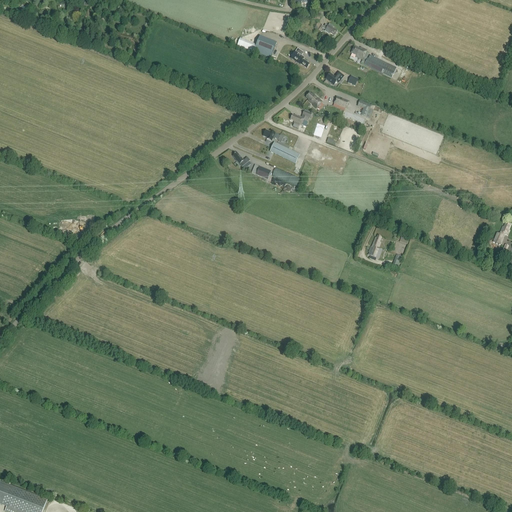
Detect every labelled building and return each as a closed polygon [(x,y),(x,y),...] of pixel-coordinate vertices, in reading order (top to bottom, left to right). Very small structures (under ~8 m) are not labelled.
[(318,24),(314,28),(320,32),(322,29),(325,30),(325,31),(329,34),(330,33),(334,36),(337,32),(332,29),(333,28),(333,26),(329,24),(328,26),(325,25),(324,27),(318,24)] [(253,52),(270,59),(276,43),(260,37),(253,52)] [(360,49),(355,46),(351,54),(356,56),(356,57),(362,60),(361,64),(392,79),(397,69),(369,55),(369,53),(366,52),(367,51),(360,48),(360,49)] [(303,59),(304,57),(300,55),(303,52),(297,48),(290,58),(299,64),(300,64),(307,68),(309,63),(303,59)] [(338,84),(340,82),(344,77),(338,72),(334,78),(330,74),(327,79),(334,85),(336,82),(338,84)] [(359,80),(351,76),(348,83),(355,87),(359,80)] [(313,106),(316,109),(322,102),(319,100),(318,100),(312,94),(311,95),(309,94),(306,98),(309,100),(308,101),(313,106)] [(333,104),(347,109),(350,102),(336,97),(333,104)] [(357,107),(363,109),(360,115),(366,118),(371,106),(360,101),(357,107)] [(294,122),(294,123),(301,126),(304,119),(305,117),(302,116),(301,118),(295,116),(294,117),(292,116),(290,121),(294,122)] [(271,142),(273,138),(277,140),(279,136),(275,134),(270,132),(269,133),(265,131),(263,137),(267,139),(266,139),(271,142)] [(270,152),(296,164),(300,155),(274,143),(270,152)] [(237,153),(233,157),(242,168),(250,161),(248,158),(244,161),(237,153)] [(267,180),(271,172),(260,167),(256,175),(267,180)] [(300,188),(303,179),(277,168),(273,176),(300,188)] [(510,225),(506,223),(504,227),(503,226),(500,234),(497,233),(494,242),(501,245),(505,235),(507,235),(509,231),(508,230),(510,225)] [(379,248),(381,243),(380,242),(381,237),(378,236),(377,238),(376,238),(372,247),(371,247),(369,252),(370,252),(369,255),(368,254),(368,255),(379,259),(382,250),(379,248)] [(399,265),(402,257),(396,255),(392,267),(399,270),(401,266),(399,265)] [(0,481),(0,504),(6,507),(5,511),(42,511),(47,500),(0,481)]
